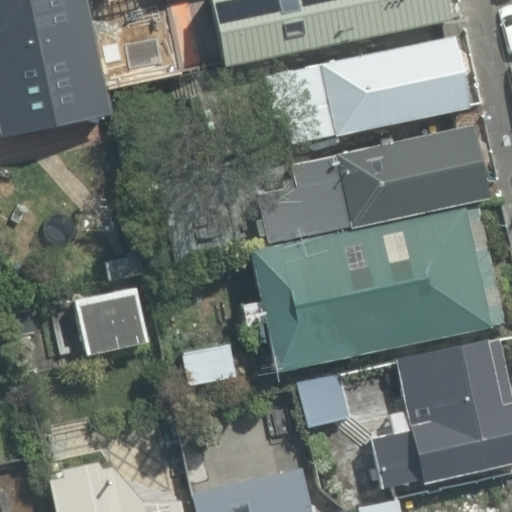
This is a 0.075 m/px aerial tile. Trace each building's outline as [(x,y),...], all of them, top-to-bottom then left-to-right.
[(28,100),(34,127),(108,112),(84,0),(0,0),(0,52),(40,44),(51,95),(28,100)] [(201,39),(206,66),(450,17),(445,0),(236,0),(243,30),(201,39)] [(284,114),(290,142),(467,106),(462,77),(467,70),(462,48),(453,43),(452,36),(262,75),(271,116),(284,114)] [(255,191),(265,243),(485,199),(470,124),(330,152),(331,157),(289,166),(292,183),(255,191)] [(267,342),(273,370),(488,324),(487,323),(501,320),(476,206),(463,209),(463,205),(247,252),(258,299),(240,303),(249,346),(267,342)] [(76,301),(87,353),(146,341),(135,288),(76,301)] [(371,436),(382,485),(419,477),(420,481),(511,460),(511,400),(511,401),(498,338),(487,341),(486,341),(485,337),(396,357),(407,408),(387,413),(391,431),(371,436)] [(181,353),(188,385),(234,375),(227,344),(181,353)] [(293,382),(304,427),(347,416),(336,372),(293,382)] [(131,511),(130,504),(110,508),(98,450),(47,460),(57,511),(131,511)] [(192,492),(196,511),(325,511),(314,457),(313,458),(287,463),(288,471),(192,492)] [(399,511),(397,499),(359,507),(360,511),(399,511)]
